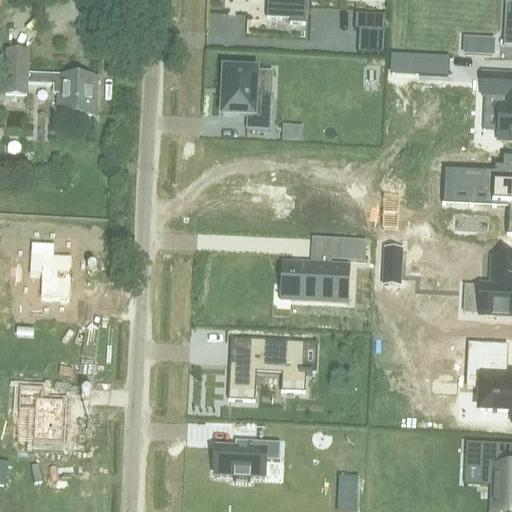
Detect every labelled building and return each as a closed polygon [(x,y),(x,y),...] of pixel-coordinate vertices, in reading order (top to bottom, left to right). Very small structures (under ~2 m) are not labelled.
[(267,0),(266,20),(290,22),(290,26),(306,26),(306,0),(267,0)] [(355,32),(359,32),(385,33),(386,17),(355,15),(355,32)] [(466,43),(465,57),(493,58),(493,44),(466,43)] [(59,94),(58,115),(96,117),(98,80),(29,76),(30,56),(9,54),(7,96),(27,97),(28,84),(56,85),(55,94),(59,94)] [(449,60),(396,57),(395,76),(448,79),(449,60)] [(223,101),(222,117),(247,119),(246,133),(270,134),(272,100),(255,100),(257,73),(245,73),(245,68),(229,67),(229,72),(225,72),(224,88),(223,88),(223,101)] [(483,98),(485,98),(507,99),(506,108),(501,108),(499,135),(499,143),(511,143),(511,78),(484,78),(483,98)] [(283,127),(282,143),(302,144),(303,128),(283,127)] [(366,155),(334,153),(333,169),(365,171),(366,155)] [(251,185),(265,186),(283,187),(285,159),(245,157),(244,174),(220,173),(219,191),(215,191),(215,192),(219,193),(218,202),(214,202),(214,203),(218,204),(217,221),(235,222),(249,222),(251,185)] [(511,237),(511,185),(509,185),(509,168),(502,167),(494,167),(494,173),(454,171),(453,191),(493,193),(492,209),(508,210),(507,237),(511,237)] [(398,216),(383,215),(382,232),(397,232),(398,216)] [(366,244),(349,243),(348,264),(365,265),(366,244)] [(30,279),(29,279),(41,280),(40,303),(41,303),(70,304),(71,288),(72,288),(73,276),(72,276),(73,260),(69,260),(55,259),(55,247),(54,247),(31,246),(30,279)] [(384,264),(401,265),(402,252),(385,251),(384,264)] [(481,289),(480,318),(511,319),(511,261),(493,261),(492,290),(481,289)] [(346,269),(328,268),(308,267),(289,266),(288,303),(344,305),(346,269)] [(399,341),(390,340),(389,351),(398,352),(399,341)] [(230,373),(228,403),(255,404),(257,376),(282,377),(281,394),(305,396),(306,377),(312,378),(313,376),(313,375),(302,375),(304,350),(286,349),(286,345),(251,343),(250,368),(238,367),(237,373),(230,373)] [(511,375),(507,376),(506,376),(507,361),(482,360),(481,392),(480,413),(492,414),(492,415),(497,415),(497,414),(511,414),(511,417),(511,424),(511,423),(511,375)] [(20,390),(19,414),(35,414),(33,447),(63,449),(65,405),(43,404),(44,392),(20,390)] [(216,451),(215,478),(234,479),(234,483),(250,484),(250,480),(265,481),(266,464),(280,464),(281,446),(236,444),(235,452),(216,451)] [(511,511),(511,447),(482,446),(480,488),(493,489),(493,490),(492,511),(511,511)]
